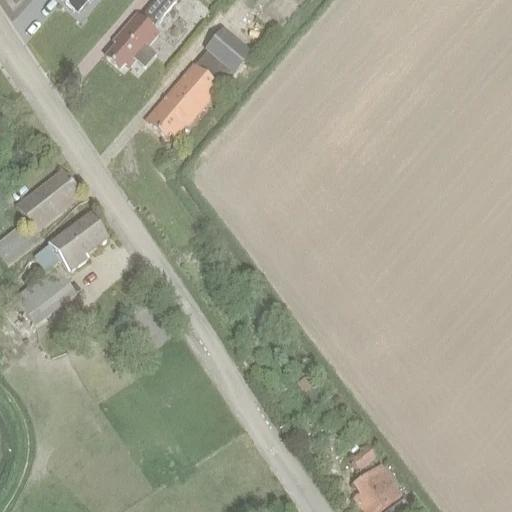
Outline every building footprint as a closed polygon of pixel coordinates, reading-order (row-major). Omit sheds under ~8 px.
[(57,0),(77,17),(88,4),(89,6),(94,0),(57,0)] [(117,48),(106,61),(120,73),(124,68),(129,71),(135,64),(145,72),(157,58),(147,50),(158,37),(152,32),(177,3),(179,0),(158,0),(140,22),(137,19),(114,45),(117,48)] [(194,70),(193,69),(145,124),(166,142),(170,136),(175,141),(186,128),(188,130),(219,93),(218,91),(231,77),(233,78),(252,57),(224,33),(206,54),(207,55),(194,70)] [(43,243),(37,235),(63,213),(59,209),(76,195),(64,179),(59,183),(55,178),(16,209),(34,232),(21,242),(16,235),(0,247),(0,260),(8,271),(43,243)] [(34,330),(35,329),(76,297),(54,269),(60,265),(68,276),(88,262),(86,259),(107,243),(89,218),(46,249),(46,250),(31,261),(43,278),(13,300),(34,330)] [(308,379),(297,387),(302,394),(314,386),(308,379)] [(358,474),(375,463),(368,452),(351,463),(358,474)] [(360,511),(386,511),(401,503),(379,471),(354,488),(360,497),(354,501),(360,511)]
